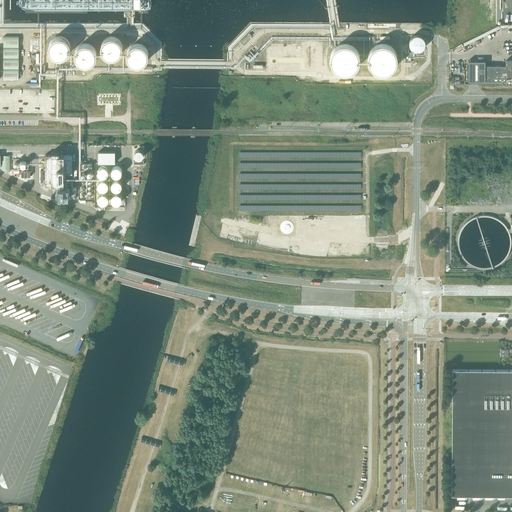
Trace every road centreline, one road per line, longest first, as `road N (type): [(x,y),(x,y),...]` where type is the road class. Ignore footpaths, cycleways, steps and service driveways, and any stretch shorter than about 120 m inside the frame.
road 1 (track): [(352,511),(368,487),(370,352),(258,343),(210,511)]
road 2 (primary): [(409,288),(216,269),(124,246),(0,198)]
road 3 (primary): [(0,226),(149,281),(348,313)]
road 4 (track): [(217,297),(187,331),(132,511)]
road 5 (unclassified): [(415,246),(419,112),(442,98),(511,99)]
road 6 (primary): [(418,511),(421,316)]
road 7 (primary): [(404,329),(403,511)]
road 8 (unknown): [(42,31),(50,59),(66,68),(153,63)]
